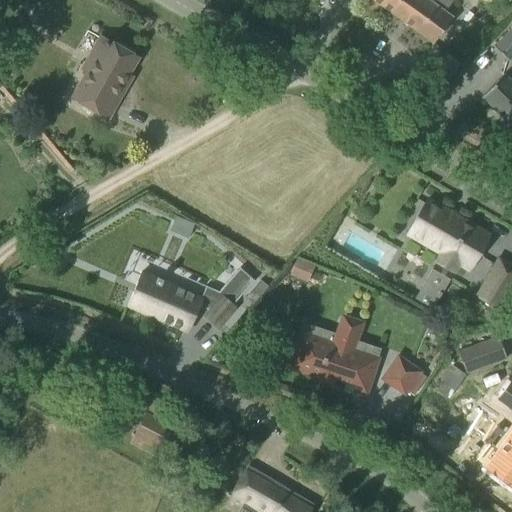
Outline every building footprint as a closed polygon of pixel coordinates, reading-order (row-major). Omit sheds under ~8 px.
[(373,0),(391,13),(400,0),(373,0)] [(428,0),(400,0),(391,13),(433,43),(444,27),(452,18),(444,12),(453,0),(430,0),(430,1),(428,0)] [(511,28),(494,47),(508,61),(511,56),(511,28)] [(107,116),(124,86),(120,84),(135,58),(106,41),(74,97),(107,116)] [(511,81),(504,74),(481,96),(493,108),(493,109),(503,120),(504,119),(511,126),(511,81)] [(427,199),(407,234),(441,254),(436,262),(454,273),(459,264),(469,270),(483,247),(489,237),(489,236),(488,235),(479,229),(427,199)] [(310,281),(317,263),(298,256),(291,274),(310,281)] [(498,309),(511,284),(511,266),(499,259),(477,296),(498,309)] [(130,298),(127,305),(130,306),(144,312),(188,331),(199,306),(210,311),(204,317),(217,329),(236,307),(233,304),(254,280),(240,268),(218,292),(205,287),(201,298),(141,272),(136,284),(130,298)] [(416,297),(436,307),(451,277),(431,268),(416,297)] [(302,330),(289,367),(317,376),(316,378),(331,384),(332,381),(365,393),(378,357),(355,349),(364,321),(342,314),(333,341),(302,330)] [(496,338),(457,352),(465,373),(503,359),(496,338)] [(400,355),(383,379),(404,394),(421,369),(400,355)] [(511,383),(511,382),(499,398),(511,408),(511,383)] [(135,406),(158,418),(162,409),(140,397),(135,406)] [(134,436),(171,456),(184,433),(146,413),(134,436)] [(494,449),(482,465),(511,486),(511,431),(497,452),(494,449)] [(248,511),(308,511),(313,505),(248,467),(228,501),(248,511)]
